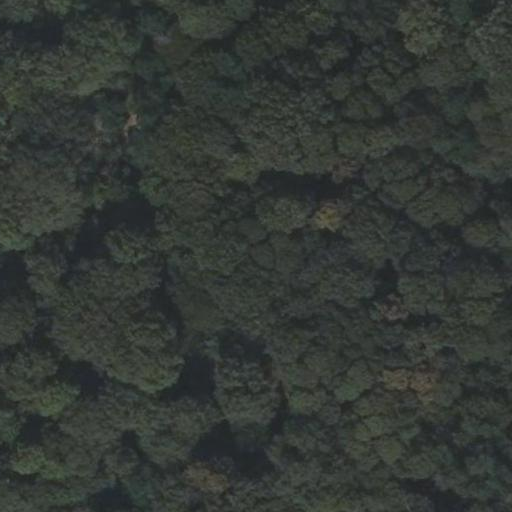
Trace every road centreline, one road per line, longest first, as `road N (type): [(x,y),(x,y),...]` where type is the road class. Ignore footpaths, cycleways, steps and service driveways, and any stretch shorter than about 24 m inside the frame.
road 1 (track): [(264,511),(122,48)]
road 2 (track): [(310,0),(122,48),(0,24)]
